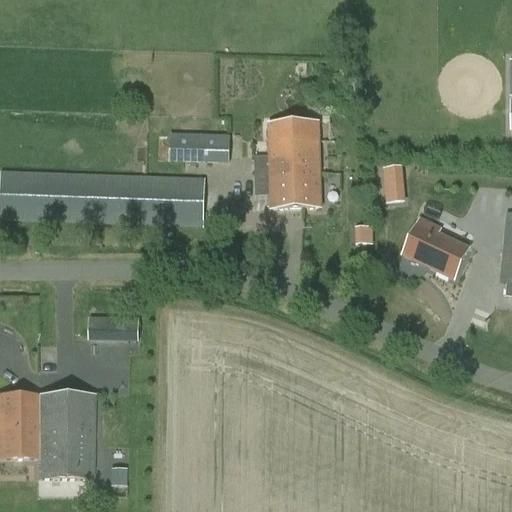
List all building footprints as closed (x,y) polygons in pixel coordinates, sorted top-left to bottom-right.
[(322,210),(319,129),(319,125),(269,127),(272,211),(322,210)] [(229,166),(229,138),(169,136),(169,165),(229,166)] [(0,224),(204,231),(206,182),(1,175),(0,193),(0,224)] [(398,178),(384,179),(386,205),(401,204),(398,178)] [(511,217),(505,217),(498,285),(511,286),(511,217)] [(454,283),(469,253),(434,236),(437,231),(421,223),(404,258),(454,283)] [(125,341),(137,341),(138,323),(126,323),(125,341)] [(0,463),(38,463),(38,400),(0,399),(0,463)] [(93,400),(38,400),(38,463),(38,483),(93,483),(93,400)] [(111,489),(126,489),(126,471),(111,471),(111,489)]
